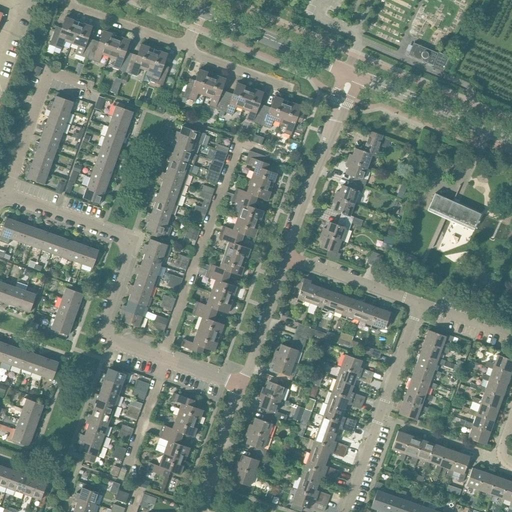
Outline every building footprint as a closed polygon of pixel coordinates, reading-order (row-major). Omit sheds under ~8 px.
[(72,44),(79,22),(65,17),(61,28),(55,27),(54,32),(50,30),(47,39),(50,41),(49,45),(54,47),(61,49),(64,41),(72,44)] [(87,59),(94,40),(88,38),(92,26),(79,22),(72,44),(77,46),(75,54),(87,59)] [(109,57),(117,36),(103,31),(99,42),(94,40),(87,59),(92,60),(99,63),(102,55),(109,57)] [(125,72),(132,54),(125,52),(129,40),(117,36),(109,57),(115,59),(112,68),(119,70),(125,72)] [(410,51),(408,55),(411,56),(427,63),(426,65),(442,72),(444,69),(449,57),(437,52),(437,53),(413,43),(410,51)] [(146,71),(154,49),(140,44),(136,55),(132,54),(125,72),(130,74),(136,77),(139,68),(146,71)] [(154,49),(146,71),(153,73),(150,81),(162,86),(169,67),(163,65),(167,54),(154,49)] [(37,77),(41,68),(35,66),(32,75),(37,77)] [(204,96),(212,74),(199,69),(194,82),(189,80),(181,100),(184,101),(185,98),(195,101),(197,93),(204,96)] [(220,111),(227,92),(221,90),(225,79),(212,74),(204,96),(211,98),(208,106),(220,111)] [(113,83),(110,91),(117,94),(120,85),(113,83)] [(242,109),(250,88),(236,83),(232,94),(227,92),(220,111),(225,112),(232,115),(235,107),(242,109)] [(258,124),(265,105),(259,103),(263,92),(250,88),(242,109),(249,112),(246,120),(258,124)] [(48,104),(70,111),(73,102),(55,96),(53,102),(49,100),(48,104)] [(280,123),(288,101),(274,96),(270,107),(265,105),(258,124),(263,126),(270,128),(273,120),(280,123)] [(288,101),(280,123),(286,125),(284,133),(290,136),(296,120),(300,122),(303,114),(298,113),(301,106),(288,101)] [(66,122),(70,111),(48,104),(46,109),(50,111),(48,116),(66,122)] [(157,104),(155,111),(162,114),(162,113),(164,106),(157,104)] [(115,105),(111,116),(129,122),(131,117),(134,118),(136,113),(115,105)] [(62,133),(66,122),(48,116),(46,122),(42,121),(41,125),(62,133)] [(111,116),(108,126),(129,134),(130,129),(127,128),(129,122),(111,116)] [(176,131),(175,135),(196,143),(201,145),(205,134),(199,133),(200,132),(196,131),(198,128),(184,123),(183,126),(182,126),(179,132),(176,131)] [(59,143),(62,133),(41,125),(39,130),(42,131),(40,136),(59,143)] [(108,126),(104,136),(122,142),(124,137),(127,138),(129,134),(108,126)] [(347,160),(368,167),(372,155),(375,156),(382,136),(370,132),(364,150),(363,150),(363,151),(354,148),(352,155),(349,154),(347,160)] [(175,135),(173,140),(176,141),(174,147),(192,153),(196,143),(175,135)] [(55,153),(59,143),(40,136),(38,142),(35,141),(34,145),(55,153)] [(104,136),(100,146),(122,153),(123,150),(120,149),(122,142),(104,136)] [(384,139),(381,146),(387,149),(390,141),(384,139)] [(215,149),(226,153),(228,148),(217,144),(217,145),(215,149)] [(51,163),(55,153),(34,145),(32,150),(35,151),(33,157),(51,163)] [(100,146),(97,156),(115,163),(117,157),(120,158),(122,153),(100,146)] [(169,151),(167,156),(168,156),(189,163),(192,153),(174,147),(172,152),(169,151)] [(224,159),(226,153),(215,149),(213,155),(224,159)] [(249,150),(245,163),(254,167),(250,179),(272,187),(277,174),(266,170),(270,158),(267,157),(249,150)] [(213,155),(211,160),(223,164),(224,159),(213,155)] [(97,156),(93,166),(114,174),(116,170),(113,169),(115,163),(97,156)] [(167,156),(166,160),(169,162),(167,167),(168,167),(185,173),(189,175),(188,175),(189,175),(193,165),(189,163),(168,156),(167,156)] [(48,173),(51,163),(33,157),(31,163),(28,162),(26,166),(48,173)] [(363,179),(368,167),(347,160),(345,166),(348,167),(346,173),(354,176),(352,182),(364,186),(367,180),(363,179)] [(72,170),(72,171),(78,173),(79,173),(81,167),(74,165),(72,170)] [(208,170),(219,174),(221,168),(210,165),(208,170)] [(44,184),(48,173),(26,166),(25,171),(28,172),(26,178),(44,184)] [(93,166),(90,177),(107,184),(109,178),(113,179),(114,174),(93,166)] [(162,172),(160,176),(168,178),(184,184),(185,185),(188,175),(189,175),(185,173),(168,167),(167,167),(165,173),(162,172)] [(217,180),(219,174),(208,170),(206,176),(217,180)] [(160,176),(158,181),(162,182),(160,187),(168,190),(181,195),(185,185),(184,184),(168,178),(160,176)] [(90,177),(86,187),(107,194),(109,190),(105,189),(107,184),(90,177)] [(236,188),(233,194),(255,202),(257,196),(267,200),(272,187),(250,179),(246,191),(236,188)] [(362,193),(364,186),(352,182),(350,188),(341,185),(339,192),(336,191),(334,197),(354,204),(359,192),(362,193)] [(201,190),(212,194),(214,189),(203,185),(201,190)] [(86,187),(82,198),(100,204),(102,198),(105,199),(107,194),(86,187)] [(154,192),(153,196),(168,201),(174,204),(178,206),(178,205),(181,195),(168,190),(160,187),(158,193),(154,192)] [(208,204),(212,194),(201,190),(199,196),(204,198),(203,202),(208,204)] [(435,193),(428,208),(474,228),(481,214),(458,204),(453,201),(435,193)] [(233,194),(231,201),(241,204),(237,217),(259,224),(263,211),(253,207),(255,202),(233,194)] [(153,196),(151,201),(155,202),(153,208),(168,213),(171,214),(174,204),(168,201),(153,196)] [(350,216),(354,204),(334,197),(332,202),(335,203),(332,210),(341,213),(339,219),(351,223),(360,227),(363,220),(350,216)] [(205,215),(208,204),(203,202),(201,207),(195,205),(193,211),(205,215)] [(147,212),(146,216),(167,224),(171,214),(168,213),(153,208),(151,214),(147,212)] [(203,220),(205,215),(193,211),(191,216),(203,220)] [(0,235),(10,239),(16,221),(11,219),(12,216),(7,214),(0,233),(0,235)] [(146,216),(144,221),(147,222),(145,229),(152,231),(151,235),(165,240),(170,227),(166,226),(167,224),(146,216)] [(222,226),(220,232),(241,240),(243,234),(254,238),(259,224),(237,217),(232,229),(222,226)] [(349,230),(351,223),(339,219),(337,225),(328,222),(326,229),(323,228),(321,233),(341,241),(346,229),(349,230)] [(20,242),(27,222),(23,220),(22,223),(16,221),(10,239),(20,242)] [(30,246),(37,228),(31,226),(32,223),(27,222),(20,242),(30,246)] [(186,231),(198,235),(200,229),(188,226),(186,231)] [(41,250),(49,229),(44,227),(42,231),(37,228),(30,246),(41,250)] [(389,228),(386,235),(394,237),(396,231),(389,228)] [(51,253),(57,236),(51,234),(52,231),(49,229),(41,250),(51,253)] [(196,241),(198,235),(186,231),(185,237),(196,241)] [(220,232),(218,238),(228,242),(223,254),(245,262),(250,249),(239,245),(241,240),(220,232)] [(337,253),(341,241),(321,233),(319,239),(322,240),(319,247),(328,250),(326,256),(338,260),(340,254),(337,253)] [(61,257),(69,236),(64,235),(63,238),(57,236),(51,253),(61,257)] [(71,261),(78,243),(72,241),(73,238),(69,236),(61,257),(71,261)] [(384,237),(381,247),(390,250),(393,240),(384,237)] [(144,244),(142,248),(164,256),(167,245),(150,239),(147,245),(144,244)] [(82,264),(89,244),(84,242),(83,245),(78,243),(71,261),(82,264)] [(89,244),(82,264),(92,268),(98,250),(92,248),(93,245),(89,244)] [(142,248),(141,253),(144,254),(142,259),(160,265),(164,256),(142,248)] [(366,263),(378,267),(383,255),(370,251),(366,263)] [(176,260),(188,264),(190,258),(178,254),(176,260)] [(209,264),(207,270),(228,277),(230,272),(241,275),(245,262),(223,254),(219,267),(209,264)] [(137,264),(135,268),(157,276),(160,265),(142,259),(140,265),(137,264)] [(186,269),(188,264),(176,260),(174,265),(186,269)] [(30,261),(27,267),(33,269),(35,263),(30,261)] [(47,274),(54,277),(56,271),(49,268),(47,274)] [(135,268),(134,273),(137,274),(135,279),(153,286),(155,287),(159,277),(157,276),(135,268)] [(25,269),(23,275),(29,277),(31,271),(25,269)] [(207,270),(205,276),(214,280),(210,292),(232,299),(237,287),(226,283),(228,277),(207,270)] [(169,280),(180,284),(182,278),(171,275),(169,280)] [(310,303),(316,286),(310,283),(311,281),(304,278),(298,296),(296,302),(302,304),(303,301),(310,303)] [(130,284),(128,289),(149,296),(153,286),(135,279),(133,285),(130,284)] [(178,290),(180,284),(169,280),(167,286),(178,290)] [(9,305),(16,287),(5,283),(0,298),(0,304),(2,305),(3,302),(9,305)] [(322,308),(328,290),(316,286),(310,303),(309,306),(315,308),(321,311),(322,308)] [(18,311),(25,290),(16,287),(9,305),(15,307),(14,310),(18,311)] [(61,298),(82,305),(84,301),(81,300),(83,294),(65,287),(61,298)] [(128,289),(127,293),(130,295),(128,300),(146,307),(149,296),(128,289)] [(25,290),(18,311),(22,313),(23,310),(29,312),(36,294),(25,290)] [(335,308),(340,294),(328,290),(322,308),(321,311),(327,313),(328,310),(334,312),(335,308)] [(196,301),(193,307),(196,308),(215,315),(217,310),(227,313),(232,299),(210,292),(206,305),(196,301)] [(349,308),(353,299),(340,294),(335,308),(334,312),(341,314),(340,317),(345,319),(349,308)] [(162,300),(173,304),(175,299),(164,295),(162,300)] [(81,310),(82,305),(61,298),(57,308),(75,315),(78,308),(81,310)] [(363,308),(365,303),(353,299),(349,308),(345,319),(351,321),(352,318),(358,321),(363,308)] [(122,305),(121,309),(142,317),(146,307),(128,300),(126,306),(122,305)] [(171,310),(173,304),(162,300),(160,306),(171,310)] [(370,328),(377,308),(365,303),(363,308),(358,321),(365,323),(364,326),(370,328)] [(193,307),(191,314),(201,317),(197,330),(218,338),(223,324),(213,320),(215,315),(196,308),(193,307)] [(73,321),(75,315),(57,308),(54,318),(75,326),(77,322),(73,321)] [(377,308),(370,328),(376,330),(377,327),(384,330),(386,323),(387,324),(389,317),(388,317),(390,312),(377,308)] [(121,309),(119,314),(123,315),(120,321),(141,328),(144,317),(142,317),(121,309)] [(155,321),(166,325),(168,319),(157,315),(155,321)] [(74,330),(75,326),(54,318),(50,329),(68,335),(70,329),(74,330)] [(164,331),(166,325),(155,321),(153,327),(164,331)] [(308,333),(310,328),(310,327),(298,323),(296,329),(308,333)] [(313,335),(314,329),(310,328),(308,333),(296,329),(294,335),(306,339),(307,337),(311,339),(313,335)] [(324,339),(326,334),(314,329),(313,335),(324,339)] [(182,339),(180,345),(201,353),(203,347),(214,351),(218,338),(197,330),(192,342),(182,339)] [(442,349),(442,346),(445,339),(452,342),(453,337),(445,334),(445,336),(428,330),(424,342),(442,349)] [(337,341),(339,336),(327,331),(326,334),(324,339),(325,339),(326,337),(337,341)] [(301,352),(306,339),(294,335),(289,347),(281,344),(278,351),(275,351),(274,355),(294,363),(298,351),(301,352)] [(349,347),(351,342),(339,338),(340,336),(339,336),(337,341),(336,343),(349,347)] [(0,361),(1,362),(8,340),(4,339),(3,342),(0,341),(0,361)] [(10,365),(17,348),(11,346),(13,342),(8,340),(1,362),(10,365)] [(362,350),(364,346),(363,346),(364,344),(352,340),(351,342),(349,347),(349,348),(350,345),(362,350)] [(449,349),(442,346),(442,349),(424,342),(419,354),(437,361),(438,358),(441,351),(448,354),(449,349)] [(20,369),(29,348),(24,346),(23,350),(17,348),(10,365),(20,369)] [(364,346),(362,350),(361,352),(378,358),(381,352),(364,346)] [(31,372),(38,355),(32,353),(33,349),(29,348),(20,369),(31,372)] [(41,376),(49,355),(45,354),(43,357),(38,355),(31,372),(41,376)] [(340,367),(371,378),(374,373),(359,367),(362,361),(344,354),(340,367)] [(454,364),(438,358),(437,361),(419,354),(415,366),(433,373),(434,370),(436,364),(452,370),(452,369),(453,367),(454,364)] [(492,366),(511,373),(511,368),(511,359),(497,354),(493,364),(486,361),(485,366),(491,369),(492,366)] [(49,355),(41,376),(52,380),(59,362),(52,360),(53,357),(49,355)] [(289,375),(294,363),(274,355),(272,362),(274,363),(272,370),(281,373),(279,378),(290,382),(293,376),(289,375)] [(441,372),(434,370),(433,373),(415,366),(411,378),(429,385),(430,382),(433,375),(439,378),(441,372)] [(506,384),(511,373),(492,366),(491,369),(489,376),(482,373),(481,378),(487,381),(488,378),(506,384)] [(369,384),(371,378),(340,367),(335,379),(353,385),(355,379),(369,384)] [(101,377),(122,385),(126,374),(108,368),(106,374),(102,373),(101,377)] [(118,395),(122,385),(101,377),(99,382),(102,383),(101,388),(118,395)] [(288,389),(290,382),(279,378),(277,384),(268,381),(266,388),(262,387),(260,392),(281,400),(285,388),(288,389)] [(437,384),(430,382),(429,385),(411,378),(406,390),(425,396),(426,394),(428,387),(435,389),(437,384)] [(502,396),(506,384),(488,378),(487,381),(485,387),(478,385),(476,390),(483,392),(484,390),(502,396)] [(350,392),(353,385),(335,379),(331,391),(363,403),(365,397),(350,392)] [(134,389),(146,393),(149,384),(138,380),(134,389)] [(115,405),(118,395),(101,388),(98,394),(95,393),(94,398),(115,405)] [(144,399),(146,393),(134,389),(132,395),(144,399)] [(437,398),(426,394),(425,396),(406,390),(402,402),(421,408),(422,406),(424,399),(435,403),(437,398)] [(498,408),(502,396),(484,390),(483,392),(480,399),(474,397),(472,402),(479,404),(480,402),(498,408)] [(361,408),(363,403),(331,391),(327,403),(344,410),(346,404),(361,408)] [(276,412),(281,400),(260,392),(258,398),(261,399),(259,406),(268,409),(266,415),(277,419),(280,413),(276,412)] [(176,415),(198,423),(203,410),(192,406),(194,400),(173,393),(171,400),(181,403),(176,415)] [(22,408),(43,416),(44,412),(41,411),(43,405),(25,398),(22,408)] [(115,406),(115,405),(94,398),(92,402),(95,403),(93,409),(111,416),(113,416),(117,406),(115,406)] [(428,408),(422,406),(421,408),(402,402),(398,414),(416,420),(420,411),(427,413),(428,408)] [(494,420),(498,408),(480,402),(479,404),(476,411),(469,409),(468,414),(475,416),(475,414),(494,420)] [(342,416),(344,410),(327,403),(322,416),(354,427),(356,422),(342,416)] [(127,410),(138,414),(140,408),(129,404),(127,410)] [(41,420),(43,416),(22,408),(18,419),(36,425),(38,419),(41,420)] [(107,426),(111,416),(93,409),(91,415),(88,414),(86,418),(107,426)] [(136,419),(138,414),(127,410),(125,415),(136,419)] [(489,432),(494,420),(475,414),(475,416),(472,423),(465,421),(460,419),(458,424),(464,426),(470,428),(471,426),(489,432)] [(193,437),(198,423),(176,415),(172,428),(162,425),(160,431),(168,433),(181,438),(183,433),(193,437)] [(275,425),(277,419),(266,415),(263,421),(255,418),(252,425),(249,424),(247,429),(268,437),(272,424),(275,425)] [(352,433),(354,427),(322,416),(318,429),(335,435),(338,428),(352,433)] [(104,436),(107,426),(86,418),(85,423),(88,424),(86,430),(104,436)] [(34,432),(36,425),(18,419),(14,429),(35,437),(37,432),(34,432)] [(120,430),(131,434),(133,428),(122,424),(120,430)] [(485,444),(489,432),(471,426),(470,428),(468,436),(461,433),(459,438),(468,441),(468,439),(485,444)] [(34,441),(35,437),(14,429),(11,440),(29,446),(31,440),(34,441)] [(263,449),(268,437),(247,429),(245,435),(248,436),(246,443),(254,446),(252,452),(264,456),(268,458),(269,454),(266,452),(267,450),(263,449)] [(333,441),(335,435),(318,429),(313,440),(345,452),(347,446),(333,441)] [(106,437),(104,436),(86,430),(84,435),(81,434),(79,439),(102,447),(106,437)] [(129,440),(131,434),(120,430),(118,436),(129,440)] [(179,444),(181,438),(168,433),(160,431),(157,437),(167,441),(163,453),(185,460),(189,447),(179,444)] [(403,453),(410,435),(397,431),(391,449),(401,452),(398,459),(403,461),(405,454),(403,453)] [(415,458),(422,439),(410,435),(403,453),(405,454),(413,456),(410,464),(415,465),(417,458),(415,458)] [(99,457),(102,447),(79,439),(77,443),(81,444),(78,450),(86,453),(84,459),(94,463),(96,457),(99,457)] [(427,462),(433,444),(422,439),(415,458),(417,458),(425,461),(422,468),(427,469),(429,462),(427,462)] [(343,458),(345,452),(313,440),(309,452),(327,459),(329,452),(343,458)] [(439,466),(445,448),(433,444),(427,462),(429,462),(437,465),(434,472),(439,474),(441,467),(439,466)] [(113,451),(124,455),(126,449),(115,445),(113,451)] [(451,470),(457,452),(445,448),(439,466),(441,467),(448,469),(446,476),(451,478),(453,471),(451,470)] [(122,460),(124,455),(113,451),(111,456),(122,460)] [(262,463),(264,456),(252,452),(250,458),(242,455),(239,462),(236,461),(234,466),(255,473),(259,462),(262,463)] [(324,465),(327,459),(309,452),(305,465),(336,476),(338,471),(324,465)] [(453,471),(460,474),(458,480),(463,482),(465,476),(463,475),(469,456),(457,452),(451,470),(453,471)] [(180,474),(185,460),(163,453),(158,466),(148,462),(146,469),(167,476),(169,470),(180,474)] [(334,482),(336,476),(305,465),(300,477),(318,484),(320,477),(334,482)] [(112,468),(110,474),(117,477),(120,470),(120,468),(113,466),(112,468)] [(250,485),(255,473),(234,466),(232,472),(235,473),(233,480),(241,483),(239,489),(251,493),(254,486),(250,485)] [(0,485),(6,488),(13,470),(4,467),(0,478),(0,485)] [(475,489),(473,496),(471,496),(468,506),(473,508),(477,498),(480,491),(477,490),(484,472),(472,468),(465,486),(475,489)] [(15,491),(21,473),(13,470),(6,488),(15,491)] [(490,494),(496,476),(484,472),(477,490),(480,491),(487,493),(484,500),(489,502),(492,495),(490,494)] [(23,494),(30,476),(21,473),(15,491),(23,494)] [(32,497),(38,479),(30,476),(23,494),(32,497)] [(501,498),(508,480),(496,476),(490,494),(492,495),(499,497),(496,505),(501,506),(503,499),(501,498)] [(135,477),(133,484),(139,486),(146,489),(148,482),(142,480),(135,477)] [(316,490),(318,484),(300,477),(296,489),(328,501),(330,495),(316,490)] [(38,479),(32,497),(40,500),(47,482),(38,479)] [(511,481),(508,480),(501,498),(503,499),(510,502),(508,509),(511,509),(511,481)] [(389,493),(387,493),(380,490),(382,484),(377,482),(374,490),(376,491),(370,507),(383,511),(389,493)] [(74,497),(96,504),(101,489),(83,483),(82,487),(79,493),(76,492),(74,497)] [(396,511),(401,498),(399,497),(391,494),(394,488),(389,486),(387,493),(389,493),(383,511),(396,511)] [(126,504),(130,493),(118,489),(115,499),(126,504)] [(326,507),(328,501),(296,489),(292,502),(290,507),(299,510),(300,505),(309,508),(311,501),(326,507)] [(264,497),(271,499),(273,492),(267,490),(264,497)] [(409,511),(413,502),(411,501),(403,499),(406,492),(401,490),(399,497),(401,498),(396,511),(409,511)] [(153,503),(155,498),(143,494),(139,505),(145,507),(147,501),(153,503)] [(423,511),(425,506),(422,505),(415,503),(418,496),(413,495),(411,501),(413,502),(409,511),(423,511)] [(85,511),(92,511),(96,504),(74,497),(73,501),(76,502),(74,508),(85,511)] [(436,511),(437,511),(434,509),(434,510),(427,507),(430,500),(425,499),(422,505),(425,506),(423,511),(436,511)]
